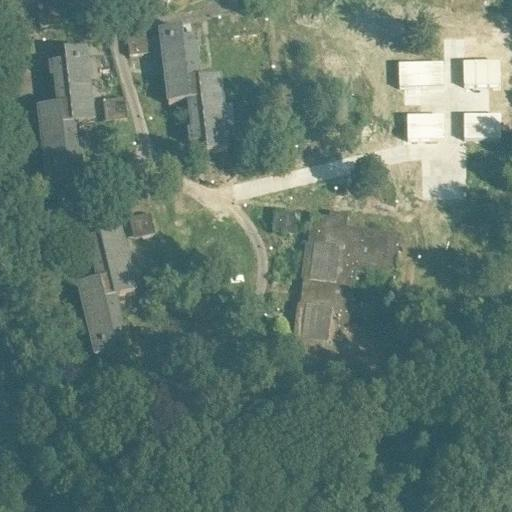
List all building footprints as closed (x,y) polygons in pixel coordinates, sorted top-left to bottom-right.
[(222,151),(214,76),(189,78),(184,28),(126,34),(128,57),(151,55),(156,106),(178,104),(183,154),(222,151)] [(71,125),(126,122),(124,99),(96,101),(93,51),(54,53),(58,110),(41,111),(45,167),(74,165),(71,125)] [(494,51),(444,52),(445,133),(495,132),(494,51)] [(325,218),(311,216),(299,300),(301,300),(293,356),(324,361),(324,359),(331,360),(333,342),(351,345),(350,353),(373,356),(376,332),(347,328),(354,275),(391,281),(397,236),(343,228),(344,215),(326,212),(325,218)] [(130,220),(135,240),(152,236),(148,216),(130,220)] [(72,285),(86,359),(125,352),(115,298),(130,295),(118,228),(83,234),(92,281),(72,285)]
